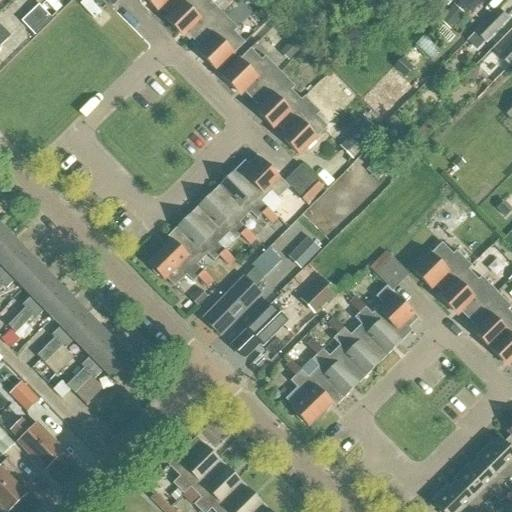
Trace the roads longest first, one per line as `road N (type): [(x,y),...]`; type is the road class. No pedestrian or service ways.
road 1 (residential): [(61,511),(213,366)]
road 2 (residential): [(213,366),(70,222)]
road 3 (residential): [(111,182),(151,224),(245,129)]
road 4 (residential): [(163,47),(72,138),(111,182)]
road 5 (residential): [(336,497),(213,366)]
road 6 (residential): [(378,454),(413,484),(507,395)]
road 7 (residential): [(440,330),(349,427),(378,454)]
